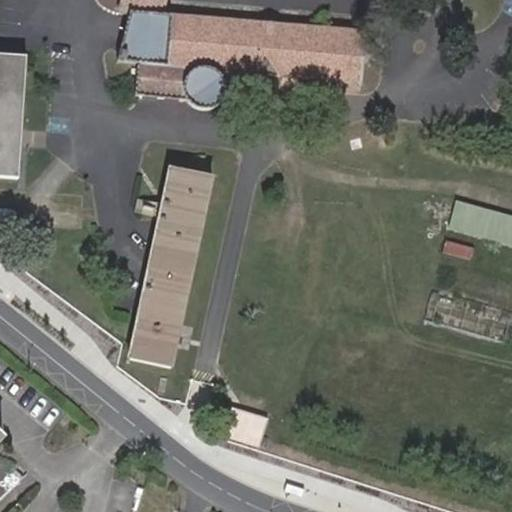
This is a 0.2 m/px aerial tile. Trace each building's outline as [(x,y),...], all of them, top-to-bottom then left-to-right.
[(164,0),(121,0),(119,13),(129,15),(118,62),(139,64),(134,95),(188,102),(193,108),(197,110),(205,111),(211,110),(216,108),(222,102),(224,99),(226,93),(226,87),(225,82),(221,76),(216,71),(360,84),(364,34),(161,17),(164,0)] [(0,178),(17,179),(25,58),(0,57),(0,178)] [(170,368),(211,177),(169,169),(128,358),(170,368)] [(511,216),(457,202),(450,227),(511,244),(511,216)] [(266,422),(228,411),(216,449),(232,454),(236,442),(258,449),(266,422)] [(0,498),(21,477),(12,467),(5,473),(0,468),(0,498)]
